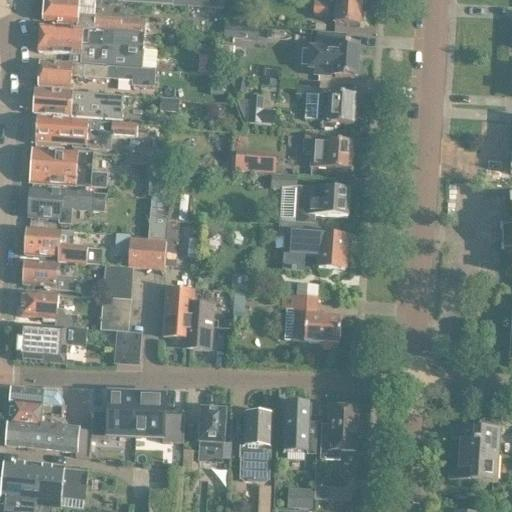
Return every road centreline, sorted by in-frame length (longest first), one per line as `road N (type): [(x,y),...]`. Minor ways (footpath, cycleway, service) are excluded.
road 1 (residential): [(0,373),(412,386)]
road 2 (residential): [(412,386),(432,0)]
road 3 (residential): [(0,197),(9,82),(0,17)]
road 4 (residential): [(404,511),(412,386)]
